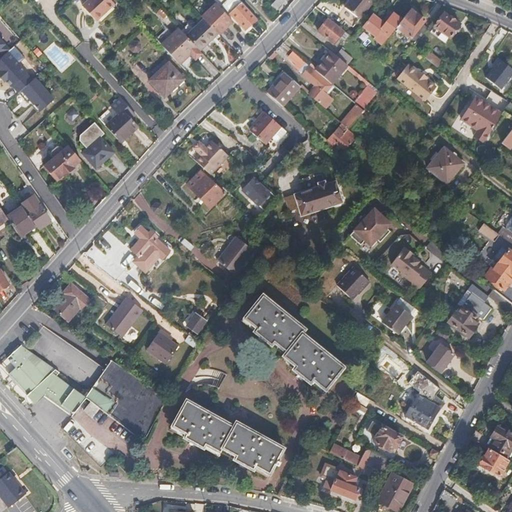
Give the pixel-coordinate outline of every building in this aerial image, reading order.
[(113,5),(108,0),(87,0),(81,6),(95,21),(113,5)] [(283,0),(274,0),(270,5),(276,10),(285,1),(283,0)] [(358,18),(372,0),(349,0),(344,6),(358,18)] [(257,19),(241,3),(230,14),(246,30),(251,24),(257,19)] [(232,20),(215,4),(201,18),(203,20),(213,29),(214,28),(220,32),(232,20)] [(422,24),(424,21),(410,10),(403,18),(402,20),(396,27),(410,38),(412,37),(417,41),(427,28),(422,24)] [(397,13),(396,15),(394,14),(386,23),(373,13),(363,25),(375,34),(373,37),(383,44),(396,27),(402,20),(403,18),(397,13)] [(459,25),(444,14),(434,27),(445,35),(450,38),(459,25)] [(344,40),(348,34),(344,30),(329,18),(319,31),(334,44),(340,36),(344,40)] [(216,34),(213,29),(203,20),(194,28),(208,42),(216,34)] [(208,42),(194,28),(185,36),(199,50),(208,42)] [(199,50),(185,36),(178,29),(161,46),(183,70),(201,53),(199,50)] [(0,58),(9,50),(11,48),(0,36),(0,58)] [(353,58),(342,49),(336,55),(347,65),(353,58)] [(0,73),(17,93),(33,78),(9,50),(0,58),(0,73)] [(333,84),(348,66),(347,65),(336,55),(331,52),(327,57),(316,71),(324,77),(333,84)] [(443,62),(430,52),(425,58),(438,68),(443,62)] [(151,73),(154,76),(149,81),(165,97),(183,78),(168,63),(169,61),(166,58),(151,73)] [(323,78),(310,67),(305,63),(299,71),(317,87),(310,96),(326,110),(334,100),(327,94),(334,85),(333,84),(324,77),(323,78)] [(427,79),(428,77),(419,70),(418,72),(408,65),(397,79),(426,101),(436,86),(427,79)] [(284,107),(301,87),(285,74),(275,85),(268,94),(284,107)] [(52,99),(33,78),(17,93),(23,100),(26,97),(29,100),(39,111),(52,99)] [(361,107),(375,88),(369,83),(354,102),(356,104),(361,107)] [(503,115),(510,104),(493,93),(486,105),(499,113),(499,115),(501,116),(503,115)] [(120,141),(137,125),(130,118),(134,113),(119,97),(110,105),(118,114),(105,125),(120,141)] [(483,143),(501,116),(499,115),(499,113),(486,105),(476,99),(461,121),(478,131),(474,137),(483,143)] [(357,117),(363,109),(361,107),(356,104),(348,115),(341,123),(347,128),(348,128),(357,117)] [(279,139),(286,132),(280,126),(263,111),(256,119),(255,118),(252,122),(255,125),(250,131),(264,143),(271,136),(274,139),(276,140),(279,139)] [(87,149),(100,137),(104,134),(94,122),(79,135),(79,140),(87,149)] [(344,149),(356,135),(348,128),(347,128),(344,133),(338,127),(323,142),(330,149),(336,142),(344,149)] [(510,150),(511,147),(511,130),(502,144),(510,150)] [(361,150),(367,143),(360,136),(354,143),(361,150)] [(95,168),(112,152),(100,137),(87,149),(82,153),(95,168)] [(218,163),(226,153),(212,140),(205,146),(198,141),(192,148),(201,155),(196,161),(209,173),(218,163)] [(80,159),(72,150),(68,145),(62,150),(61,148),(56,146),(50,150),(50,154),(53,158),(43,166),(56,181),(72,167),(72,166),(80,159)] [(447,184),(464,164),(444,148),(427,168),(447,184)] [(210,208),(225,192),(216,184),(215,185),(200,171),(187,185),(210,208)] [(293,195),(285,198),(289,211),(298,208),(300,216),(341,203),(338,192),(334,181),(325,184),(321,173),(320,173),(301,179),(305,191),(293,195)] [(270,192),(254,177),(244,189),(260,203),(270,192)] [(50,220),(34,196),(21,205),(25,210),(35,225),(38,229),(50,220)] [(35,225),(25,210),(21,205),(21,204),(5,214),(8,218),(20,236),(35,225)] [(370,244),(375,238),(379,241),(389,230),(386,227),(389,223),(373,209),(366,216),(364,214),(357,222),(360,224),(349,235),(360,244),(364,239),(370,244)] [(511,214),(504,228),(502,226),(498,233),(501,235),(508,240),(508,239),(511,241),(511,214)] [(501,235),(498,233),(485,224),(481,232),(496,242),(501,235)] [(169,249),(155,237),(157,235),(150,229),(148,232),(141,225),(134,233),(140,237),(141,239),(131,250),(138,256),(134,261),(144,270),(158,255),(162,257),(169,249)] [(235,273),(253,249),(236,236),(218,260),(235,273)] [(431,273),(419,264),(420,262),(414,258),(415,255),(404,247),(391,265),(400,271),(399,273),(411,282),(410,284),(418,289),(431,273)] [(504,289),(511,277),(511,250),(509,248),(494,267),(492,266),(485,275),(504,289)] [(352,297),(369,278),(354,264),(337,283),(352,297)] [(0,290),(9,285),(0,270),(0,290)] [(481,322),(491,308),(484,303),(489,296),(472,283),(467,290),(471,293),(449,322),(468,335),(474,326),(474,325),(478,319),(481,322)] [(89,300),(71,284),(64,292),(65,294),(52,307),(68,322),(80,308),(81,309),(89,300)] [(344,366),(302,332),(305,328),(262,293),(243,316),(256,327),(253,330),(268,342),(271,344),(273,341),(285,351),(283,355),(296,365),(294,368),(311,382),(313,379),(323,387),(326,389),(344,366)] [(122,336),(143,310),(127,298),(126,297),(105,324),(122,336)] [(397,334),(413,316),(417,310),(401,298),(382,321),(397,334)] [(196,333),(206,320),(196,313),(187,326),(196,333)] [(172,337),(167,333),(160,329),(146,350),(165,362),(177,345),(170,340),(172,337)] [(440,370),(454,352),(441,342),(427,360),(440,370)] [(47,376),(54,369),(31,353),(24,349),(23,351),(21,348),(19,345),(7,357),(15,366),(8,373),(14,379),(29,395),(31,393),(36,398),(43,392),(61,404),(73,413),(78,407),(86,397),(73,387),(55,374),(51,379),(47,376)] [(166,397),(112,360),(109,365),(105,370),(104,372),(86,397),(91,401),(84,410),(92,416),(99,408),(136,436),(143,441),(159,411),(166,397)] [(427,428),(432,420),(445,403),(437,396),(441,389),(417,370),(415,374),(411,374),(412,378),(408,383),(420,392),(406,415),(427,428)] [(283,447),(235,421),(233,425),(185,400),(171,426),(186,433),(183,438),(203,449),(206,444),(220,452),(222,447),(236,455),(234,459),(253,469),(255,466),(269,473),(283,447)] [(395,445),(400,435),(383,425),(374,441),(390,449),(393,444),(395,445)] [(509,446),(511,441),(511,431),(506,428),(504,431),(495,425),(490,435),(495,438),(491,444),(508,455),(511,448),(509,446)] [(489,438),(475,429),(471,437),(485,445),(489,438)] [(362,456),(335,442),(330,451),(358,465),(362,456)] [(503,467),(507,459),(489,448),(479,463),(499,476),(504,467),(503,467)] [(391,460),(369,449),(365,449),(362,456),(358,465),(364,468),(366,464),(384,473),(391,460)] [(352,486),(356,478),(326,466),(319,485),(336,492),(354,499),(358,489),(352,486)] [(26,496),(8,474),(6,476),(1,470),(0,471),(0,498),(9,510),(14,506),(26,496)] [(398,511),(412,483),(392,473),(377,500),(398,511)] [(457,499),(443,489),(438,498),(452,507),(457,499)] [(511,511),(511,499),(503,511),(511,511)]
